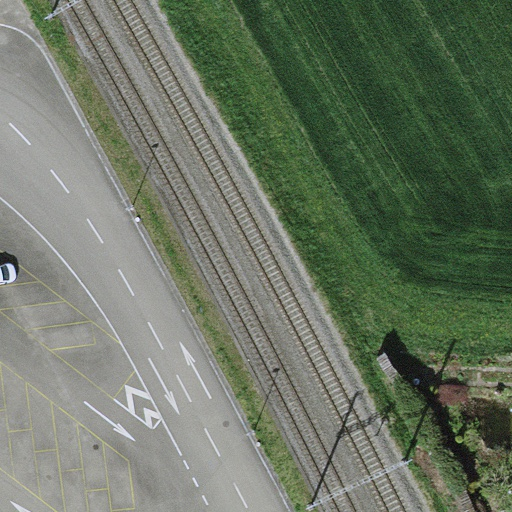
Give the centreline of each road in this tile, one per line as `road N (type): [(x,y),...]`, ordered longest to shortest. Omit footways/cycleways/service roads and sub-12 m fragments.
road 1 (unknown): [(0,79),(91,136),(185,287),(287,511)]
road 2 (track): [(511,339),(388,337),(173,0)]
